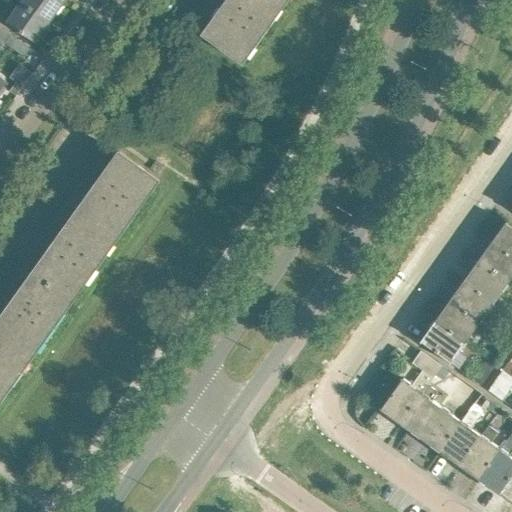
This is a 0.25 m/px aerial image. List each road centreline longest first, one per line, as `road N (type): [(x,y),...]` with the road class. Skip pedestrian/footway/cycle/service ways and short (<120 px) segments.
road 1 (tertiary): [(237,454),(376,223),(477,0)]
road 2 (tertiary): [(460,0),(411,121),(351,232),(285,298),(197,425)]
road 3 (residential): [(449,511),(333,426),(326,408),(330,389),(511,134)]
road 4 (residential): [(197,0),(0,272)]
road 5 (residential): [(0,155),(15,147),(120,0)]
